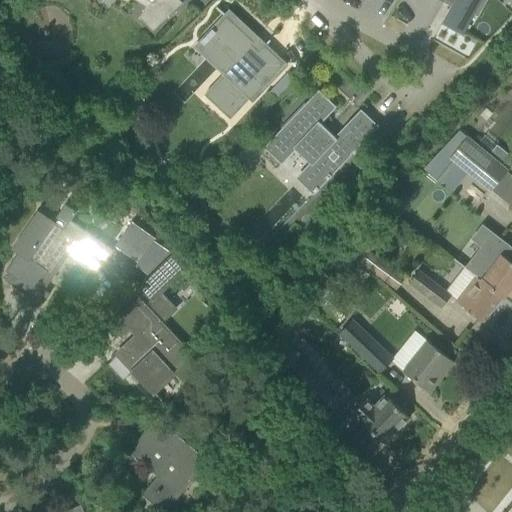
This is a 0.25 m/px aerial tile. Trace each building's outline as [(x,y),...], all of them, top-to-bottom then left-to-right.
[(147,0),(148,0),(139,17),(153,31),(182,3),(179,0),(147,0)] [(447,0),(453,3),(443,19),(445,20),(463,30),(464,31),(474,14),(474,13),(481,0),(447,0)] [(203,95),(229,119),(283,63),(264,45),(258,51),(250,44),(253,41),(226,16),(213,31),(214,32),(211,35),(209,32),(200,41),(203,44),(208,39),(233,63),(203,95)] [(88,80),(75,93),(88,106),(100,94),(88,80)] [(305,169),(321,184),(322,185),(327,179),(328,180),(331,176),(351,154),(349,152),(358,142),(360,145),(378,126),(377,125),(376,126),(360,111),(335,137),(319,122),(334,107),(318,92),(319,91),(318,90),(263,147),(264,149),(265,148),(281,163),(298,145),(314,160),(305,169)] [(490,190),(508,168),(460,129),(424,166),(450,187),(465,169),(490,190)] [(500,160),(511,170),(511,156),(507,152),(500,160)] [(394,208),(400,213),(409,203),(403,197),(394,208)] [(5,270),(8,273),(4,279),(41,305),(49,294),(40,287),(64,254),(96,276),(114,250),(70,220),(63,230),(38,212),(13,248),(18,251),(5,270)] [(115,244),(139,261),(156,237),(132,220),(115,244)] [(511,262),(502,254),(508,245),(491,232),(465,266),(474,274),(455,299),(483,321),(502,297),(503,298),(511,286),(511,262)] [(372,248),(361,262),(394,287),(405,274),(372,248)] [(150,299),(147,301),(165,320),(178,308),(163,292),(188,268),(173,252),(138,286),(150,299)] [(408,282),(441,307),(452,293),(419,268),(408,282)] [(133,371),(153,392),(173,373),(170,370),(188,353),(138,300),(114,323),(123,334),(130,328),(136,335),(117,354),(133,370),(133,371)] [(338,334),(379,372),(392,358),(351,319),(338,334)] [(402,369),(414,379),(429,392),(453,361),(426,339),(402,369)] [(295,386),(323,415),(339,399),(311,371),(314,368),(297,351),(280,367),(297,384),(295,386)] [(350,415),(366,430),(368,428),(384,443),(409,417),(386,395),(374,407),(366,399),(350,415)] [(195,454),(197,452),(156,418),(128,451),(158,476),(142,494),(163,511),(205,462),(195,454)]
